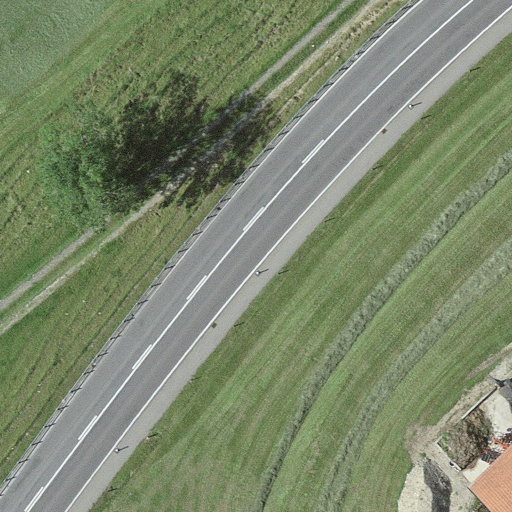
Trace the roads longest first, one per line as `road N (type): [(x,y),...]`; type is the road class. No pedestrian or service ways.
road 1 (secondary): [(478,0),(308,159),(187,301),(29,511)]
road 2 (track): [(367,0),(0,324)]
